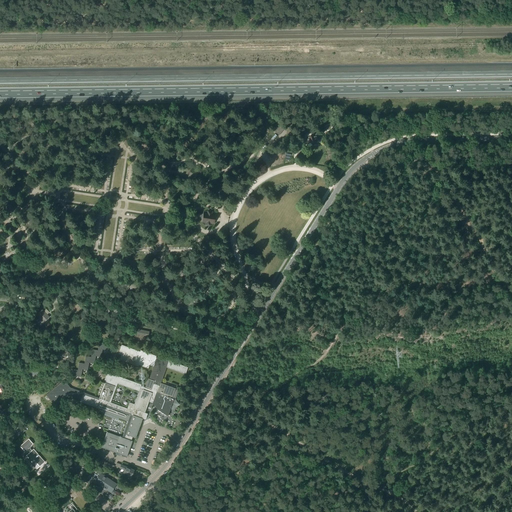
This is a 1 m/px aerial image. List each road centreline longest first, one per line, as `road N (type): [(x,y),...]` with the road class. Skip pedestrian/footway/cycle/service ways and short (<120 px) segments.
road 1 (tertiary): [(118,511),(168,461),(357,163),(411,140),(511,139)]
road 2 (motorway): [(511,72),(0,79)]
road 3 (motorway): [(0,93),(511,86)]
road 4 (track): [(511,8),(496,16),(82,16)]
road 5 (track): [(433,166),(511,291)]
